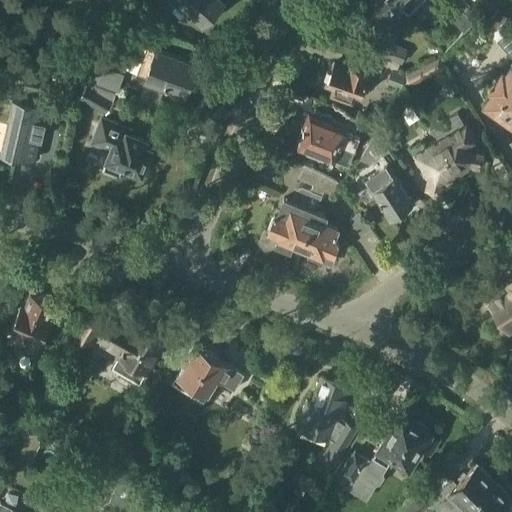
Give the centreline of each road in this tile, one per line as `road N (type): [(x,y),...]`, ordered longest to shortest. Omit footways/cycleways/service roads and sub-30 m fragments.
road 1 (residential): [(187,270),(269,60),(275,0)]
road 2 (residential): [(360,330),(386,292),(511,210)]
road 3 (residential): [(187,270),(0,216)]
road 4 (residential): [(360,330),(187,270)]
road 5 (residential): [(511,417),(411,349),(360,330)]
